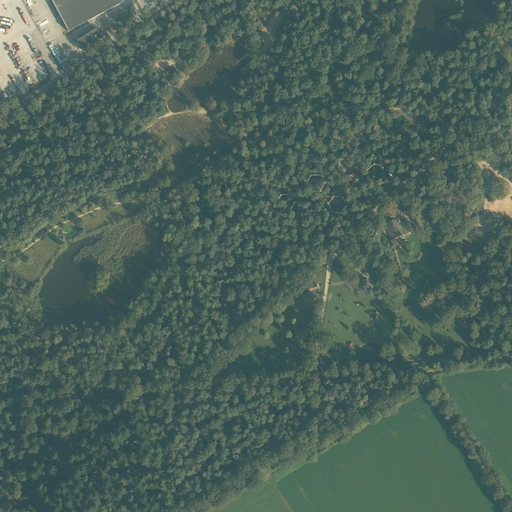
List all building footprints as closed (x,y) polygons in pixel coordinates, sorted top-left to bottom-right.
[(51,0),(68,30),(121,1),(120,0),(51,0)] [(96,29),(92,31),(78,41),(81,45),(83,49),(90,44),(90,45),(92,44),(91,44),(102,37),(96,29)] [(360,180),(357,176),(351,181),(354,185),(360,180)] [(385,224),(391,240),(404,235),(398,218),(385,224)] [(308,285),(309,293),(317,292),(316,284),(308,285)]
